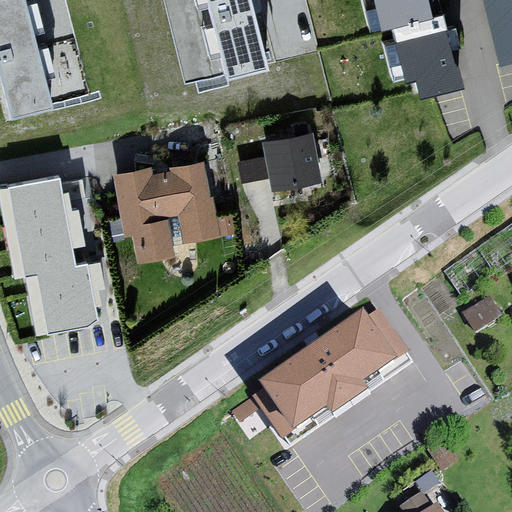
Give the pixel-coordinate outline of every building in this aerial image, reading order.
[(0,0),(0,58),(0,76),(10,116),(50,106),(23,0),(0,0)] [(267,66),(250,0),(208,0),(227,76),(267,66)] [(423,0),(348,0),(360,33),(428,17),(423,0)] [(511,0),(478,0),(497,69),(511,65),(511,0)] [(459,29),(376,46),(378,82),(390,83),(404,99),(459,87),(455,63),(436,68),(433,54),(465,50),(459,29)] [(311,130),(265,140),(275,188),(322,178),(311,130)] [(265,151),(238,155),(242,177),(269,173),(265,151)] [(151,163),(115,169),(129,256),(172,250),(167,215),(177,213),(181,238),(217,232),(205,156),(168,162),(170,168),(153,171),(151,163)] [(61,177),(8,186),(24,277),(37,275),(48,336),(99,326),(87,263),(77,265),(61,177)] [(482,327),(508,311),(498,295),(472,311),(482,327)] [(414,364),(381,317),(260,399),(293,446),(337,416),(341,422),(373,400),(369,394),(414,364)] [(402,500),(409,511),(414,511),(440,498),(432,484),(402,500)]
